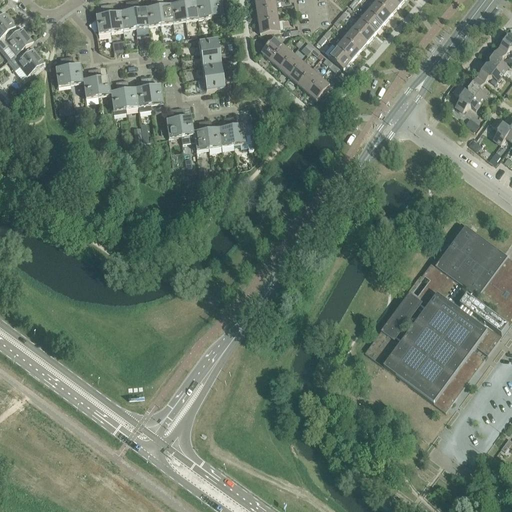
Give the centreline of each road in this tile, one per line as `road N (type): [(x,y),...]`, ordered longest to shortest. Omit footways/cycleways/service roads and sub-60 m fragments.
road 1 (tertiary): [(229,345),(398,115)]
road 2 (residential): [(232,112),(208,116),(194,103),(181,104),(177,82),(160,63),(95,65),(91,39),(64,9)]
road 3 (secondary): [(152,436),(0,322)]
road 4 (secondary): [(0,343),(148,457)]
road 5 (tertiary): [(398,115),(485,0)]
road 6 (residential): [(511,198),(398,115)]
